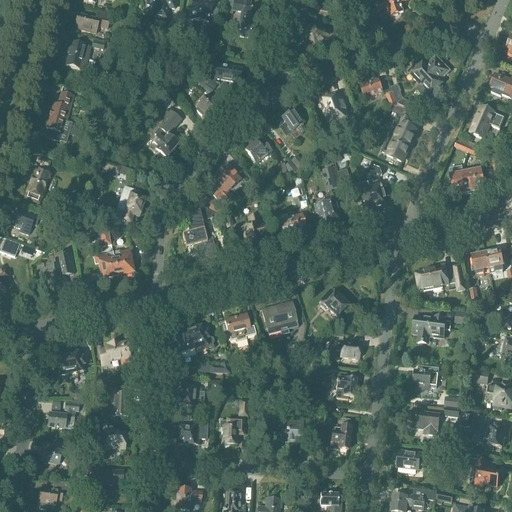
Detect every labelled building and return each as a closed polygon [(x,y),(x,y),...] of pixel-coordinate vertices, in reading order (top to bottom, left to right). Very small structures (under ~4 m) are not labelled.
[(147,0),(146,7),(151,7),(149,20),(167,23),(169,10),(174,11),(175,0),(147,0)] [(193,0),(191,13),(186,12),(185,21),(209,25),(210,20),(216,21),(218,6),(212,5),(212,4),(193,0)] [(392,0),(393,1),(382,5),(380,1),(374,3),(378,13),(387,10),(391,18),(392,17),(392,18),(398,16),(398,15),(403,13),(400,3),(407,0),(392,0)] [(243,3),(234,2),(232,13),(241,14),(238,31),(255,34),(258,13),(249,11),(250,4),(243,3)] [(330,12),(319,10),(318,17),(329,19),(330,12)] [(107,32),(111,16),(96,13),(95,20),(77,16),(73,31),(96,37),(97,30),(107,32)] [(317,50),(322,44),(327,49),(331,45),(335,48),(342,40),(335,35),(333,38),(330,35),(327,38),(324,35),(326,33),(321,28),(317,32),(313,28),(304,38),(305,39),(304,39),(304,40),(303,41),(303,42),(303,43),(304,44),(304,45),(305,45),(305,46),(306,46),(307,46),(308,46),(309,46),(310,46),(311,45),(317,50)] [(175,40),(168,39),(167,50),(173,51),(175,40)] [(104,45),(93,42),(91,49),(103,52),(104,45)] [(66,68),(79,71),(85,73),(91,49),(70,44),(68,55),(69,55),(66,68)] [(409,74),(420,86),(443,65),(438,60),(433,60),(430,63),(430,65),(428,67),(425,63),(419,68),(417,66),(409,74)] [(443,65),(420,86),(432,98),(440,91),(438,89),(444,83),(440,80),(442,78),(444,78),(447,75),(448,70),(443,65)] [(241,72),(228,69),(228,68),(220,67),(220,68),(217,67),(216,69),(214,69),(213,74),(215,75),(214,80),(222,82),(220,91),(232,93),(234,84),(239,85),(241,72)] [(500,99),(501,96),(511,101),(511,79),(510,82),(495,76),(490,88),(493,89),(490,95),(500,99)] [(204,85),(213,92),(217,86),(208,79),(204,85)] [(191,84),(200,91),(208,97),(211,93),(195,80),(191,84)] [(379,82),(360,89),(365,101),(383,94),(379,82)] [(391,89),(397,106),(402,100),(397,86),(391,89)] [(162,107),(170,100),(161,89),(153,97),(162,107)] [(57,107),(53,106),(44,139),(66,146),(72,126),(66,124),(73,99),(61,95),(57,107)] [(389,109),(396,107),(393,95),(385,97),(389,109)] [(348,115),(347,115),(340,96),(334,98),(334,96),(325,99),(326,101),(324,102),(323,103),(327,113),(322,114),(327,126),(349,118),(348,115)] [(220,108),(208,97),(196,109),(208,120),(220,108)] [(402,100),(397,106),(413,113),(416,106),(402,100)] [(400,116),(404,118),(407,111),(397,106),(396,107),(387,115),(398,120),(400,116)] [(489,127),(490,127),(499,131),(504,120),(495,116),(481,110),(476,120),(477,120),(470,135),(482,141),(489,127)] [(160,157),(166,161),(178,146),(176,144),(179,140),(171,134),(175,128),(173,127),(179,120),(168,111),(162,118),(165,120),(158,129),(159,130),(154,135),(157,138),(152,145),(153,145),(148,151),(158,159),(160,157)] [(302,127),(293,113),(282,121),(292,135),(297,131),(300,136),(305,132),(302,127)] [(397,129),(398,130),(386,157),(402,164),(406,156),(405,155),(407,150),(408,151),(413,138),(412,138),(415,132),(406,128),(409,122),(402,119),(397,129)] [(346,144),(360,140),(355,126),(342,130),(346,144)] [(253,165),(255,165),(256,166),(271,153),(263,144),(259,147),(255,143),(244,153),(251,160),(250,162),(253,165)] [(466,153),(476,158),(479,153),(468,148),(456,143),(454,148),(466,153)] [(366,151),(355,146),(352,152),(364,157),(366,151)] [(299,172),(305,167),(297,158),(292,163),(299,172)] [(25,201),(39,206),(50,177),(46,176),(48,171),(47,170),(49,164),(37,160),(35,166),(38,167),(36,172),(35,172),(27,194),(28,195),(25,201)] [(499,172),(497,160),(490,161),(493,173),(499,172)] [(372,162),(371,164),(368,172),(382,177),(386,168),(372,162)] [(116,175),(119,168),(106,164),(103,175),(110,177),(111,174),(116,175)] [(290,164),(284,169),(292,178),(298,174),(290,164)] [(226,193),(239,182),(226,167),(213,179),(223,190),(221,192),(219,190),(212,197),(217,202),(219,200),(224,206),(232,199),(226,193)] [(325,170),(327,180),(330,192),(340,189),(337,178),(334,168),(325,170)] [(451,196),(454,196),(454,197),(456,197),(456,198),(461,197),(461,196),(471,194),(469,182),(465,183),(463,176),(462,169),(450,171),(451,173),(449,174),(450,181),(451,181),(452,189),(450,190),(451,196)] [(349,180),(346,171),(336,173),(339,183),(349,180)] [(481,172),(463,176),(465,183),(469,182),(471,194),(484,191),(484,190),(485,190),(484,184),(483,184),(481,172)] [(357,188),(359,196),(363,209),(364,209),(366,216),(377,213),(376,210),(387,207),(381,185),(366,189),(365,185),(357,188)] [(117,211),(125,213),(122,222),(130,224),(133,217),(138,218),(144,200),(133,195),(134,193),(124,189),(117,211)] [(324,204),(319,205),(314,206),(317,218),(318,218),(320,225),(326,224),(326,225),(329,224),(330,224),(330,225),(331,225),(332,225),(333,225),(334,225),(334,224),(335,224),(335,223),(336,223),(336,222),(339,221),(333,201),(331,194),(325,196),(324,197),(324,198),(323,199),(323,200),(323,201),(323,202),(323,203),(324,204)] [(298,198),(301,210),(307,209),(304,196),(298,198)] [(212,204),(209,210),(219,216),(223,210),(212,204)] [(192,234),(182,236),(185,250),(195,247),(199,261),(217,256),(213,242),(207,243),(199,213),(187,216),(192,234)] [(227,213),(222,215),(227,229),(232,226),(227,213)] [(28,214),(25,220),(12,215),(7,230),(9,230),(10,228),(20,231),(19,234),(28,237),(32,226),(36,228),(39,218),(28,214)] [(250,247),(253,248),(257,247),(258,245),(262,244),(260,239),(265,238),(262,227),(259,228),(256,217),(248,219),(250,228),(243,230),(247,247),(250,247)] [(278,223),(282,238),(297,234),(298,237),(306,235),(301,217),(287,221),(286,217),(280,219),(281,222),(278,223)] [(98,234),(99,242),(101,250),(110,248),(107,234),(98,234)] [(0,253),(14,259),(19,246),(4,241),(0,251),(0,253)] [(112,254),(117,278),(133,275),(130,259),(133,258),(132,251),(119,254),(119,252),(112,254)] [(486,254),(487,256),(489,271),(490,276),(496,275),(503,273),(502,268),(503,268),(500,253),(494,254),(493,253),(486,254)] [(117,278),(112,254),(105,255),(106,256),(94,259),(95,266),(98,265),(101,282),(117,278)] [(73,276),(69,255),(60,257),(61,263),(51,265),(51,270),(43,272),(47,293),(66,288),(63,278),(73,276)] [(484,272),(489,271),(487,256),(472,259),(475,274),(477,274),(478,279),(485,277),(484,272)] [(445,271),(445,269),(425,273),(415,274),(417,283),(414,284),(412,286),(412,289),(413,292),(417,293),(419,293),(423,292),(433,290),(433,293),(442,291),(442,288),(448,287),(448,284),(456,282),(454,270),(445,271)] [(511,271),(507,272),(509,281),(499,290),(504,295),(511,286),(511,271)] [(464,281),(456,282),(458,293),(466,292),(464,281)] [(477,290),(470,292),(473,304),(479,302),(477,290)] [(342,324),(353,312),(330,292),(319,304),(321,305),(320,307),(325,313),(327,311),(336,319),(335,320),(340,325),(341,324),(342,324)] [(266,332),(296,324),(291,305),(273,310),(274,311),(262,314),(262,313),(261,313),(266,332)] [(469,326),(470,315),(455,313),(453,325),(469,326)] [(230,343),(236,342),(236,344),(245,341),(245,340),(250,338),(255,337),(253,330),(249,331),(246,318),(224,323),(230,343)] [(449,333),(450,324),(445,323),(446,322),(444,322),(445,320),(434,318),(434,321),(415,318),(415,320),(413,321),(412,325),(414,327),(412,336),(418,337),(417,345),(428,346),(429,339),(443,340),(444,332),(449,333)] [(499,320),(489,318),(488,324),(498,326),(499,320)] [(189,332),(195,351),(207,347),(208,350),(210,350),(211,349),(212,349),(212,348),(212,347),(212,346),(212,345),(213,345),(213,343),(212,341),(211,340),(210,340),(210,339),(208,340),(207,335),(211,334),(210,332),(210,331),(209,330),(208,330),(207,329),(206,329),(205,329),(204,329),(202,329),(202,328),(197,330),(196,329),(195,329),(194,329),(193,329),(192,329),(192,330),(191,330),(191,331),(190,332),(189,332)] [(197,356),(195,351),(189,332),(176,335),(176,337),(176,338),(175,339),(175,340),(175,341),(176,342),(176,343),(177,343),(178,344),(182,354),(184,360),(197,356)] [(498,334),(487,332),(486,339),(496,341),(498,334)] [(470,338),(461,337),(460,350),(468,351),(470,338)] [(301,366),(308,367),(310,342),(303,341),(301,366)] [(507,344),(502,342),(498,357),(503,358),(503,359),(505,359),(505,361),(508,362),(510,360),(511,360),(511,343),(507,342),(507,344)] [(101,368),(108,366),(108,363),(129,359),(126,345),(119,347),(118,345),(108,347),(108,349),(105,349),(105,351),(99,352),(101,368)] [(360,354),(359,354),(360,347),(342,345),(342,346),(336,345),(335,353),(341,353),(340,359),(358,361),(358,359),(359,359),(360,359),(361,358),(361,357),(361,356),(361,355),(360,354)] [(300,365),(301,349),(287,347),(285,364),(300,365)] [(266,364),(263,352),(256,353),(259,366),(265,364),(266,364)] [(311,366),(319,367),(321,353),(312,352),(311,366)] [(79,355),(73,356),(72,355),(71,354),(70,354),(69,354),(68,354),(67,355),(66,356),(66,357),(65,357),(69,376),(75,375),(75,378),(81,377),(80,374),(82,374),(81,368),(83,367),(82,360),(80,361),(79,355)] [(51,360),(52,361),(51,362),(51,363),(51,364),(51,365),(51,366),(52,366),(52,367),(53,368),(55,379),(69,376),(65,357),(51,360)] [(221,369),(223,376),(229,376),(226,363),(219,365),(221,369)] [(423,389),(430,390),(435,390),(438,369),(432,369),(424,368),(423,374),(414,372),(412,385),(413,385),(412,390),(423,392),(423,389)] [(474,383),(476,383),(487,385),(489,375),(469,371),(467,380),(474,381),(474,383)] [(346,376),(336,374),(335,381),(337,381),(336,392),(335,400),(347,401),(348,399),(354,400),(354,399),(356,399),(357,392),(357,390),(355,390),(356,382),(345,380),(346,376)] [(102,382),(102,389),(104,390),(118,390),(118,382),(102,382)] [(206,394),(221,395),(221,382),(207,382),(206,394)] [(258,386),(235,382),(232,394),(256,398),(258,386)] [(511,390),(509,390),(510,389),(504,387),(503,389),(497,388),(497,390),(488,388),(487,394),(496,396),(494,407),(493,413),(502,415),(503,409),(511,411),(511,406),(511,405),(511,390)] [(202,401),(199,401),(200,391),(177,389),(176,398),(174,398),(172,401),(174,404),(176,405),(176,406),(199,408),(200,408),(201,407),(202,406),(202,401)] [(112,411),(112,418),(127,419),(127,417),(130,417),(130,411),(128,410),(128,396),(110,396),(109,411),(112,411)] [(446,399),(445,408),(459,409),(460,401),(446,399)] [(239,402),(238,418),(247,419),(247,402),(239,402)] [(47,429),(65,431),(65,422),(73,423),(73,417),(71,416),(71,412),(77,413),(78,407),(65,405),(64,412),(66,412),(65,416),(59,415),(58,417),(49,416),(47,429)] [(333,407),(322,406),(322,413),(332,414),(333,407)] [(459,411),(445,409),(443,418),(457,420),(459,411)] [(435,438),(436,433),(438,433),(440,417),(409,413),(407,429),(423,431),(423,437),(435,438)] [(464,429),(465,429),(472,430),(472,427),(475,415),(462,413),(459,428),(464,429)] [(219,423),(219,429),(222,429),(222,447),(224,447),(224,448),(229,448),(229,447),(236,447),(237,439),(243,439),(243,432),(245,432),(245,420),(225,420),(225,423),(219,423)] [(280,423),(280,435),(273,435),(272,441),(280,441),(280,443),(301,444),(302,424),(295,423),(295,421),(283,420),(283,423),(280,423)] [(349,446),(349,445),(350,430),(351,422),(343,421),(342,429),(340,428),(340,431),(334,430),(333,435),(331,435),(330,451),(348,453),(348,451),(349,451),(350,450),(351,449),(351,448),(351,447),(350,446),(349,446)] [(86,422),(85,434),(94,435),(98,435),(98,423),(86,422)] [(199,447),(199,441),(207,442),(207,425),(199,424),(199,431),(176,430),(175,438),(173,438),(171,440),(173,443),(175,443),(175,446),(199,447)] [(478,445),(485,447),(486,447),(494,448),(502,450),(504,440),(508,441),(510,430),(489,426),(488,430),(481,429),(480,434),(479,442),(478,445)] [(104,450),(123,450),(124,435),(105,434),(104,450)] [(72,449),(63,447),(62,454),(71,456),(72,449)] [(41,464),(57,468),(61,454),(44,450),(41,464)] [(437,451),(435,461),(447,463),(449,453),(437,451)] [(429,460),(422,459),(423,456),(420,456),(399,453),(397,469),(418,472),(419,467),(429,468),(429,460)] [(487,464),(477,462),(475,470),(478,470),(475,486),(483,488),(483,487),(497,489),(498,485),(499,484),(500,479),(499,478),(500,474),(486,471),(487,464)] [(107,487),(109,487),(113,488),(113,493),(120,493),(120,488),(121,488),(122,475),(104,474),(104,473),(93,472),(92,479),(103,480),(103,485),(99,485),(99,492),(107,493),(107,487)] [(79,485),(69,484),(68,497),(78,498),(79,485)] [(48,506),(51,506),(55,507),(56,502),(61,503),(61,499),(63,499),(64,497),(62,496),(62,493),(53,492),(53,493),(39,491),(37,504),(39,505),(38,508),(40,510),(46,511),(47,510),(48,506)] [(188,511),(189,503),(200,504),(201,494),(190,493),(190,492),(177,491),(175,511),(188,511)] [(414,491),(413,497),(406,496),(405,498),(393,497),(391,511),(405,511),(406,508),(412,508),(412,511),(414,511),(423,511),(425,502),(434,503),(435,493),(414,491)] [(435,503),(452,506),(453,497),(437,494),(435,503)] [(239,497),(225,496),(224,511),(243,511),(244,506),(239,506),(239,497)] [(320,496),(319,508),(327,509),(326,511),(340,511),(341,503),(338,503),(338,497),(320,496)] [(278,511),(279,502),(266,502),(265,511),(257,511),(278,511)]
